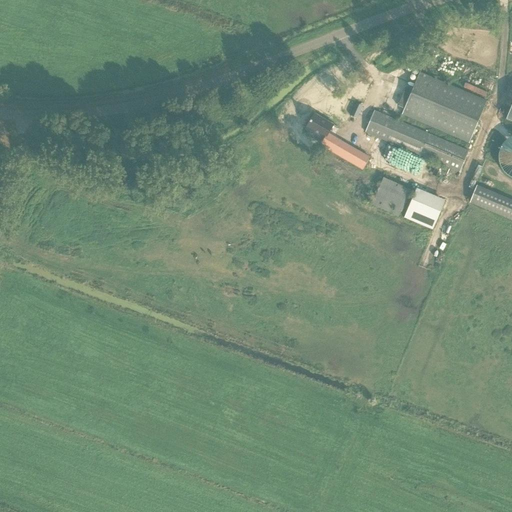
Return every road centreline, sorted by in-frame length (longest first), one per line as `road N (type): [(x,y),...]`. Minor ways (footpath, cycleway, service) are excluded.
road 1 (tertiary): [(442,0),(159,100),(94,112),(0,114)]
road 2 (track): [(224,152),(198,165),(135,173),(22,142)]
